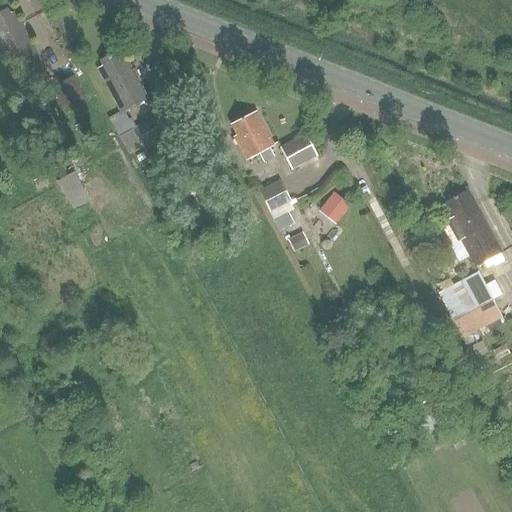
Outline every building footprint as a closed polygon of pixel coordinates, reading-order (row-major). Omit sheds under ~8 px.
[(30,76),(44,69),(14,13),(9,16),(5,10),(0,13),(0,50),(11,71),(23,64),(30,76)] [(103,69),(97,72),(120,114),(147,99),(140,86),(131,71),(123,57),(119,60),(116,54),(99,63),(103,69)] [(76,79),(54,90),(67,117),(90,106),(76,79)] [(136,129),(136,130),(120,138),(130,156),(155,143),(156,145),(181,131),(170,111),(136,129)] [(238,138),(235,139),(248,163),(275,148),(257,114),(233,127),(238,138)] [(131,120),(115,128),(120,138),(136,130),(136,129),(131,120)] [(292,170),(315,158),(304,137),(281,148),(292,170)] [(37,173),(31,177),(37,187),(43,183),(37,173)] [(76,175),(59,185),(75,213),(92,204),(76,175)] [(280,183),(261,193),(262,195),(272,214),(291,204),(282,185),(280,183)] [(461,241),(477,270),(503,255),(469,192),(448,204),(451,209),(445,212),(450,220),(461,241)] [(334,194),(322,209),(339,222),(350,207),(334,194)] [(288,214),(275,221),(281,233),(294,226),(288,214)] [(450,220),(440,225),(452,246),(461,241),(450,220)] [(299,235),(288,241),(294,254),(305,248),(299,235)] [(459,286),(439,296),(459,334),(462,339),(482,327),(473,311),(493,300),(486,286),(465,298),(459,286)] [(505,346),(493,352),(498,361),(509,355),(505,346)] [(394,384),(414,420),(441,405),(427,378),(423,380),(418,371),(394,384)]
